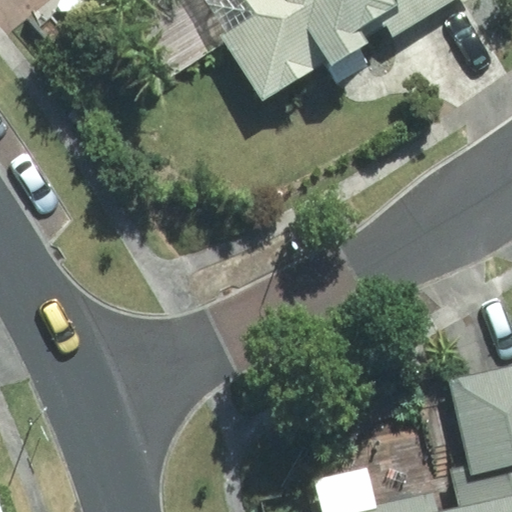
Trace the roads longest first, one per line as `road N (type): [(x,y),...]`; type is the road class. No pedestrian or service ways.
road 1 (residential): [(511,170),(305,297),(87,394)]
road 2 (residential): [(0,231),(87,394)]
road 3 (residential): [(87,394),(118,511)]
